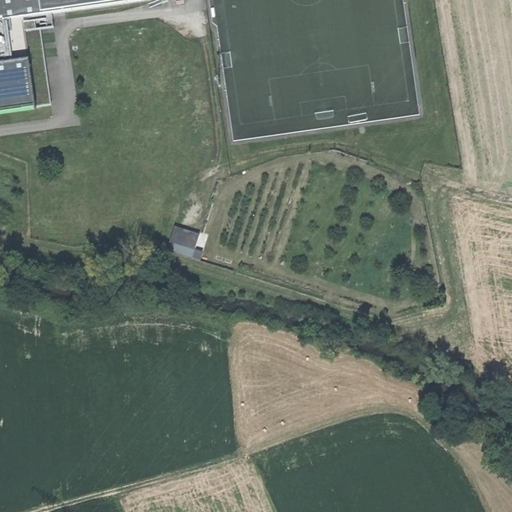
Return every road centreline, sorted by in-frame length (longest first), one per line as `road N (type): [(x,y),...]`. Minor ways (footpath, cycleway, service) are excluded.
road 1 (track): [(511,201),(446,182),(438,191),(458,310),(399,324),(138,249),(71,252),(0,238)]
road 2 (track): [(489,511),(449,430),(396,409),(347,416),(250,453),(31,511)]
